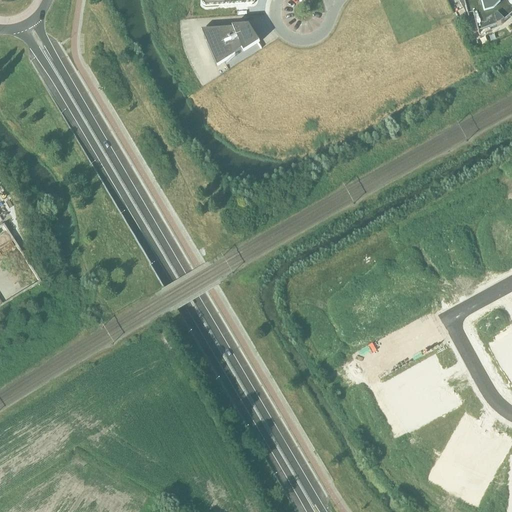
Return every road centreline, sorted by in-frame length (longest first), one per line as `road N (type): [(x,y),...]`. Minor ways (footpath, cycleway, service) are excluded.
road 1 (primary): [(324,511),(35,18)]
road 2 (primary): [(18,28),(311,511)]
road 3 (residential): [(511,285),(447,320),(511,413)]
